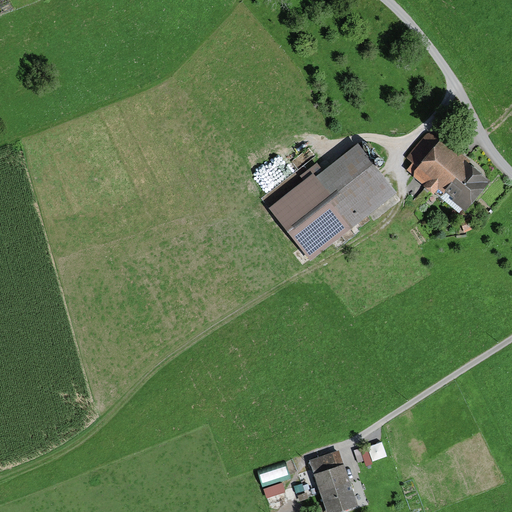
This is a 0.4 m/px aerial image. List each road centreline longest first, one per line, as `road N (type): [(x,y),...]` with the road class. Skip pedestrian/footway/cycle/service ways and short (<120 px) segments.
road 1 (track): [(134,387),(214,326),(385,221),(399,200),(402,146),(457,87)]
road 2 (unclassified): [(385,0),(433,52),(488,150),(511,175)]
road 3 (track): [(134,387),(76,444),(0,478)]
